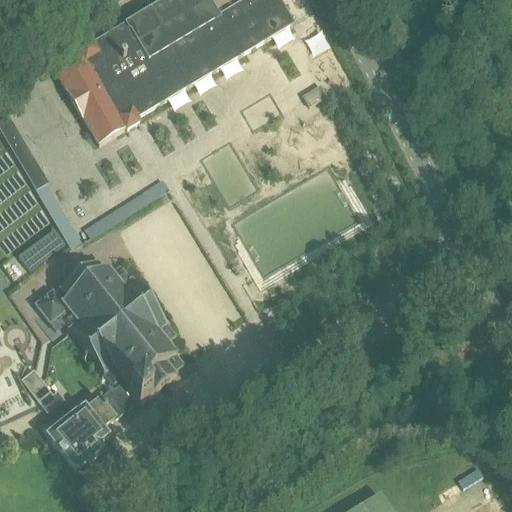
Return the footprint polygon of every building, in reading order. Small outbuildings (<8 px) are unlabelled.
[(174,0),(92,49),(89,45),(76,53),(77,54),(51,70),(98,149),(139,125),(136,121),(291,29),(274,0),(174,0)] [(308,111),(325,101),(319,91),(302,101),(308,111)] [(0,118),(0,135),(35,194),(49,187),(6,115),(0,118)] [(167,195),(161,185),(85,233),(91,243),(167,195)] [(83,249),(48,188),(36,195),(71,256),(83,249)] [(16,259),(28,275),(63,248),(51,232),(16,259)] [(53,297),(37,310),(57,336),(65,329),(113,389),(110,392),(111,393),(109,395),(112,398),(89,416),(86,412),(48,442),(76,477),(105,454),(101,450),(110,442),(103,434),(135,408),(139,412),(176,382),(173,378),(183,370),(166,348),(175,342),(121,274),(112,281),(106,274),(102,278),(95,270),(90,274),(77,269),(64,279),(65,294),(56,301),(53,297)] [(318,311),(326,324),(335,319),(327,305),(318,311)] [(41,409),(54,400),(33,373),(21,383),(39,406),(41,409)] [(214,400),(225,401),(227,379),(195,377),(193,406),(214,407),(214,400)] [(442,505),(482,480),(477,472),(438,498),(442,505)] [(387,511),(381,500),(360,511),(387,511)]
